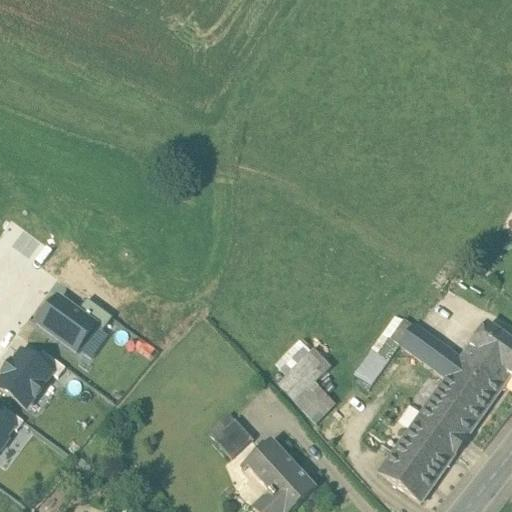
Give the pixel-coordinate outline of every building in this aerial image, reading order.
[(58,301),(39,327),(77,355),(95,329),(103,335),(112,321),(87,302),(78,315),(58,301)] [(511,344),(487,327),(470,349),(511,378),(511,344)] [(461,361),(414,328),(400,348),(446,382),(461,361)] [(511,378),(470,349),(461,361),(502,391),(511,378)] [(6,378),(0,385),(0,392),(26,411),(51,376),(58,381),(65,371),(42,354),(35,365),(22,356),(14,367),(11,365),(3,376),(6,378)] [(293,403),(309,389),(321,377),(306,360),(278,386),(293,403)] [(446,382),(379,476),(420,506),(502,391),(461,361),(446,382)] [(309,389),(293,403),(314,427),(330,413),(309,389)] [(0,447),(12,430),(17,434),(24,424),(4,411),(0,416),(0,447)] [(234,422),(213,442),(232,461),(252,442),(234,422)] [(293,511),(316,491),(271,442),(240,471),(249,480),(252,477),(272,499),(258,511),(255,508),(253,510),(254,511),(293,511)]
